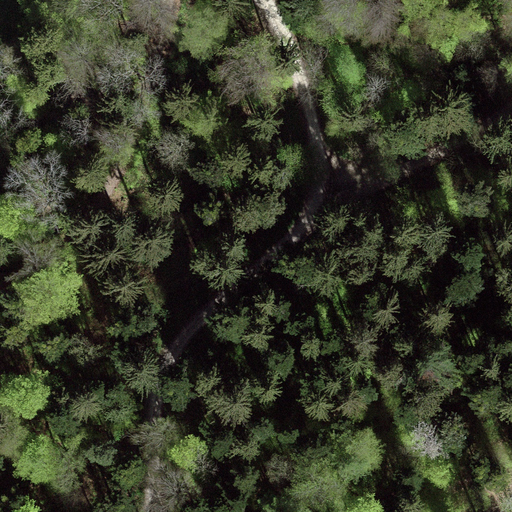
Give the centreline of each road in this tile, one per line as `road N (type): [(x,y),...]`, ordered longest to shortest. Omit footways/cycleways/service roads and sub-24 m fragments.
road 1 (track): [(154,511),(156,402),(169,359),(192,327),(327,206),(511,106)]
road 2 (track): [(0,292),(50,256),(114,183),(169,0)]
road 3 (track): [(327,206),(297,65),(267,0)]
